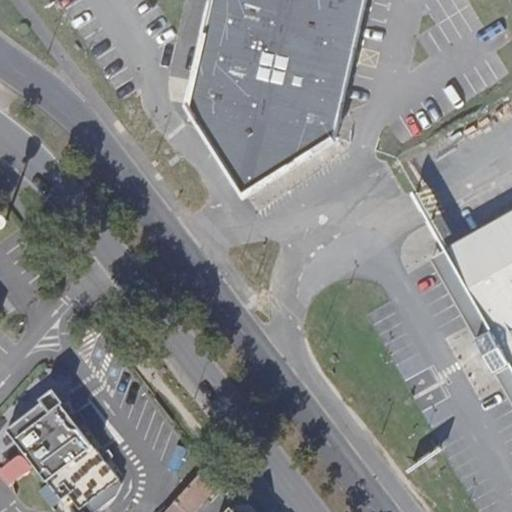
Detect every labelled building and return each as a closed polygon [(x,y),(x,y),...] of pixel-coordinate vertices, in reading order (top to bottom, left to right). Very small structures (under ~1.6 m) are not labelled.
[(214,0),(198,74),(179,85),(191,104),(185,127),(207,132),(247,193),(310,154),(332,159),(336,137),(356,125),(343,107),(367,0),(214,0)] [(511,210),(447,248),(493,330),(476,337),(495,371),(511,363),(511,364),(511,210)] [(7,430),(69,509),(75,504),(80,510),(120,479),(107,462),(102,455),(80,427),(72,416),(62,405),(65,403),(54,389),(41,400),(43,402),(7,430)] [(75,414),(72,416),(80,427),(83,425),(75,414)] [(102,455),(107,462),(110,460),(105,453),(102,455)] [(214,460),(209,465),(177,501),(166,511),(198,511),(202,508),(228,478),(214,460)]
